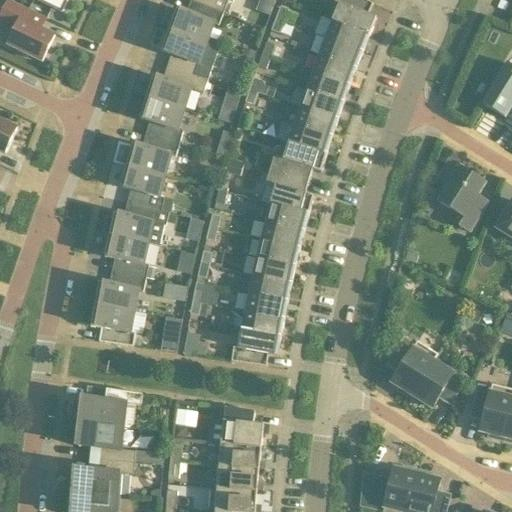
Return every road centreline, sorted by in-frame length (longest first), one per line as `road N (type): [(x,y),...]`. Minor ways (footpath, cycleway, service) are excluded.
road 1 (residential): [(30,511),(59,249),(48,213)]
road 2 (residential): [(327,381),(350,254),(397,103)]
road 3 (residential): [(511,487),(486,481),(327,381)]
road 4 (residential): [(511,171),(397,103)]
road 5 (residential): [(314,511),(327,381)]
road 6 (residential): [(0,334),(48,213)]
road 7 (residential): [(83,118),(131,0)]
